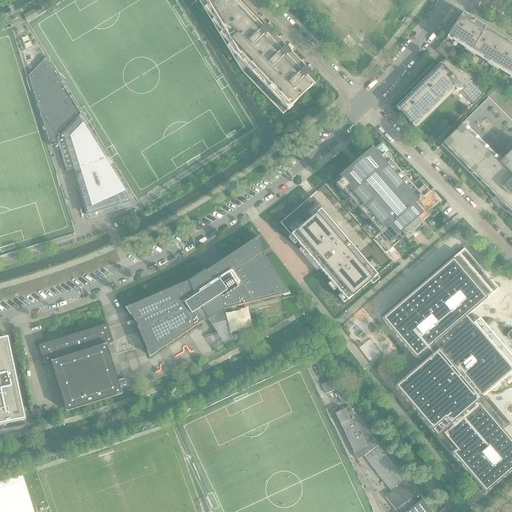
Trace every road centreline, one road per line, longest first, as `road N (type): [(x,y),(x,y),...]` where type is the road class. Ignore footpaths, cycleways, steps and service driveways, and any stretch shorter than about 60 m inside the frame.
road 1 (residential): [(365,103),(288,175),(179,246),(79,291),(0,314)]
road 2 (residential): [(511,250),(365,103)]
road 3 (residential): [(365,103),(262,0)]
road 4 (residential): [(449,0),(365,103)]
